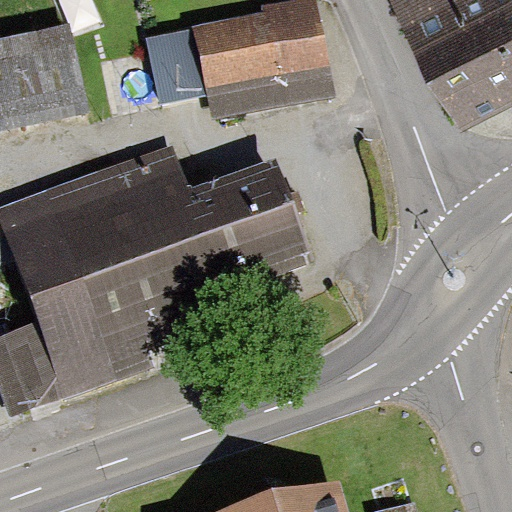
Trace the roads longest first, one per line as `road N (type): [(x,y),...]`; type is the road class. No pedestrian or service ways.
road 1 (tertiary): [(0,504),(360,372),(424,319)]
road 2 (track): [(400,97),(299,145),(232,161),(182,134),(156,131),(0,177)]
road 3 (unclassified): [(476,247),(448,211),(357,0)]
road 4 (unclassified): [(495,511),(451,359),(424,319)]
